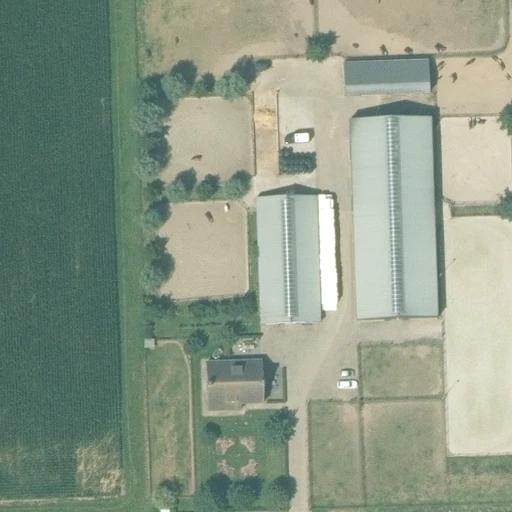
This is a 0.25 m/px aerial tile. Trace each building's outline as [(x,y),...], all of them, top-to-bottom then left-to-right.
[(343,97),(428,94),(427,62),(342,65),(343,97)] [(348,121),(355,322),(436,320),(430,119),(348,121)] [(313,199),(254,201),(258,327),(317,325),(313,199)] [(145,348),(145,349),(153,349),(153,340),(144,341),(145,348)] [(262,404),(261,384),(260,362),(205,364),(206,378),(207,412),(240,411),(240,405),(262,404)]
